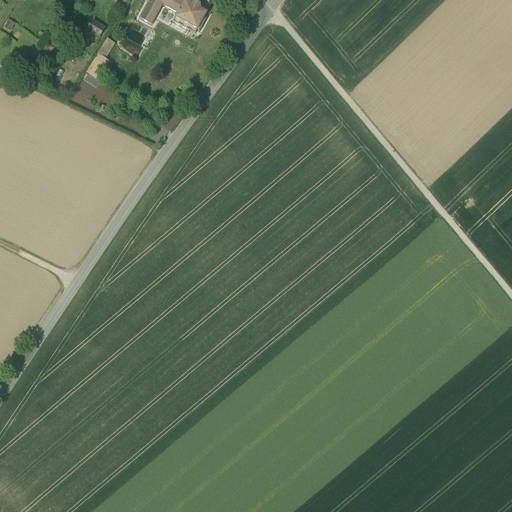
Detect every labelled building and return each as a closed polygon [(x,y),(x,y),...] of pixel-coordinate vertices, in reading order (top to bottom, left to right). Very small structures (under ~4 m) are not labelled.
[(149,0),(139,18),(152,25),(162,6),(165,0),(149,0)] [(183,2),(180,0),(165,0),(162,6),(177,14),(183,2)] [(200,5),(195,2),(191,4),(184,1),(183,2),(177,14),(174,18),(191,27),(197,31),(204,19),(207,13),(200,10),(200,5)] [(191,27),(174,18),(172,22),(189,31),(191,27)] [(100,34),(104,26),(90,19),(86,28),(100,34)] [(204,19),(197,31),(199,32),(206,19),(204,19)] [(108,40),(98,56),(104,60),(114,44),(108,40)] [(86,73),(98,81),(109,63),(104,60),(98,56),(86,73)]
